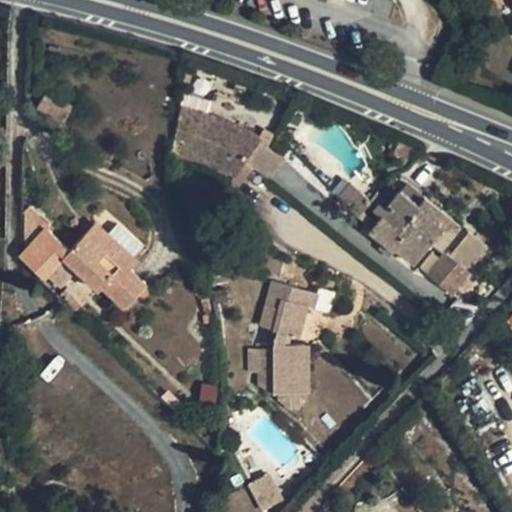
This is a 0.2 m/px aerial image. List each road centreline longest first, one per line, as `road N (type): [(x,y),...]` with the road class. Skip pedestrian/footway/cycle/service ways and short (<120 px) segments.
road 1 (secondary): [(90,0),(308,67),(511,148)]
road 2 (unknown): [(316,206),(434,306),(463,350),(511,293)]
